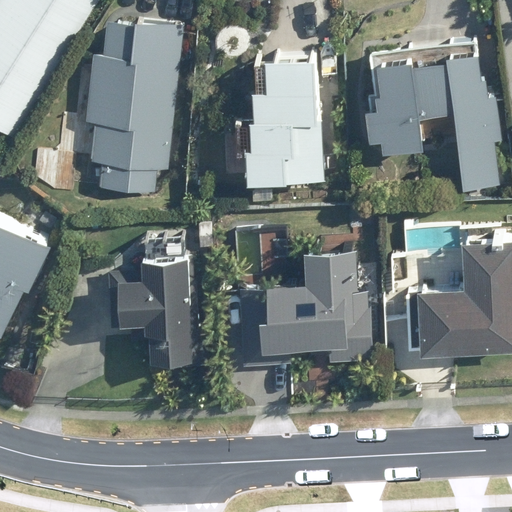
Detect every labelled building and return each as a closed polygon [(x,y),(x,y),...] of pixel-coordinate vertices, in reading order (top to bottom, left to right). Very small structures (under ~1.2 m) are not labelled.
[(0,120),(12,128),(93,0),(0,0),(0,1),(0,120)] [(169,161),(182,17),(108,10),(95,153),(103,154),(101,178),(155,184),(157,160),(169,161)] [(453,102),(463,177),(500,172),(494,130),(501,130),(495,82),(489,83),(486,63),(482,63),(479,36),(446,41),(447,46),(412,50),(411,43),(377,48),(381,79),(376,80),(378,95),(366,97),(370,128),(382,126),(383,140),(422,135),(418,107),(453,102)] [(319,164),(313,41),(266,43),(267,73),(250,74),(252,104),(247,104),(250,167),(319,164)] [(54,240),(0,217),(0,342),(3,344),(29,285),(34,287),(54,240)] [(511,346),(511,233),(467,237),(470,284),(419,288),(423,352),(511,346)] [(272,284),(242,285),(246,363),(296,360),(296,346),(331,344),(332,357),(376,355),(372,288),(365,288),(363,242),(309,245),(311,279),(272,281),(272,284)] [(208,319),(197,319),(194,245),(140,248),(141,260),(109,262),(112,316),(131,315),(132,330),(150,329),(152,361),(210,357),(208,319)]
